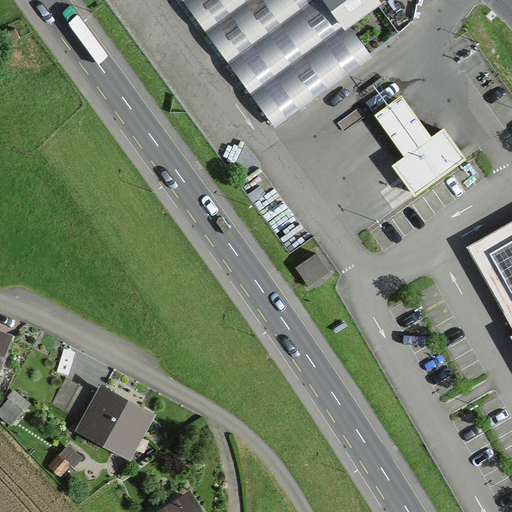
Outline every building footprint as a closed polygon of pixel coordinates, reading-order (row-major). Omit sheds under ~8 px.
[(188,0),(277,119),(368,53),(343,20),(369,0),(188,0)] [(431,131),(401,89),(374,109),(404,151),(393,159),(414,190),(466,153),(444,122),(431,131)] [(511,222),(468,248),(511,329),(511,336),(511,337),(511,339),(511,222)] [(316,254),(296,268),(309,287),(329,272),(316,254)] [(0,378),(14,339),(0,334),(0,378)] [(87,413),(96,394),(70,382),(61,401),(87,413)] [(155,423),(104,395),(80,440),(131,467),(155,423)] [(3,414),(14,424),(28,409),(17,400),(3,414)] [(196,511),(190,502),(174,511),(196,511)]
